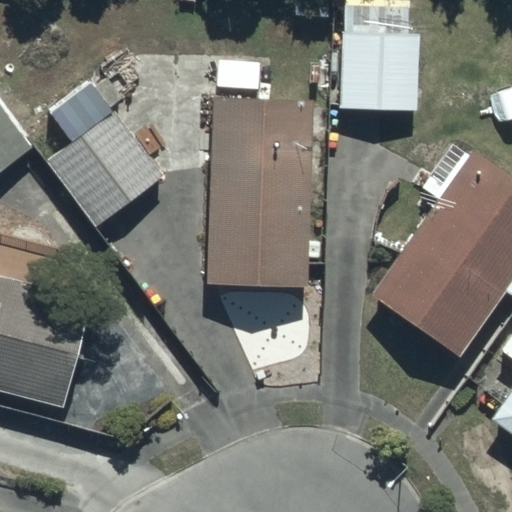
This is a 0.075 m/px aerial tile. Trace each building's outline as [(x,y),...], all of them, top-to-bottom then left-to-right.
[(337,0),(335,107),(412,109),(415,33),(404,33),(405,0),(337,0)] [(71,138),(42,161),(93,224),(160,170),(85,77),(47,108),(71,138)] [(305,96),(209,94),(206,280),(302,281),(305,96)] [(0,165),(29,144),(0,105),(0,165)] [(370,293),(455,351),(497,289),(504,294),(511,282),(511,177),(451,136),(414,192),(431,203),(370,293)] [(87,293),(0,271),(0,387),(60,402),(87,293)] [(511,375),(485,412),(511,432),(511,322),(495,346),(511,358),(511,375)]
